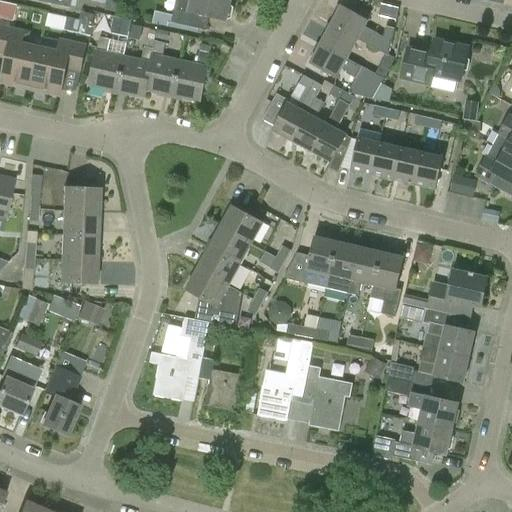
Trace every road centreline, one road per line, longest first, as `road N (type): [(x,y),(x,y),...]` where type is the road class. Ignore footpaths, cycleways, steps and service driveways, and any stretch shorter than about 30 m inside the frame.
road 1 (residential): [(107,417),(391,472),(414,484),(435,511)]
road 2 (residential): [(511,243),(325,202),(223,143)]
road 3 (residential): [(107,417),(152,275),(130,135)]
road 4 (residential): [(223,143),(302,0)]
road 5 (residential): [(477,486),(511,347)]
road 6 (residential): [(0,118),(84,139),(130,135)]
